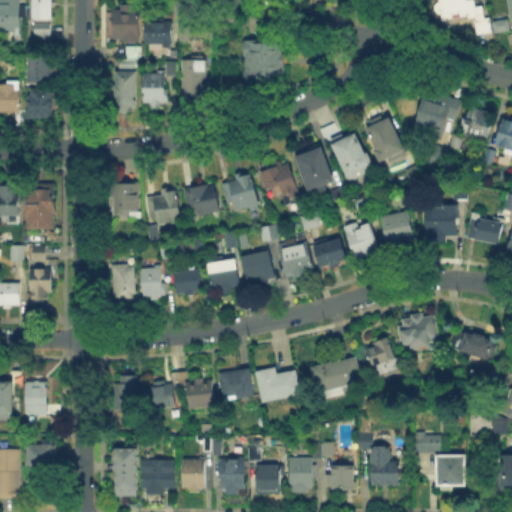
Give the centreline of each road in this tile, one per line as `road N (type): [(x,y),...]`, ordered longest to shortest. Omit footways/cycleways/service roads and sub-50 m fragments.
road 1 (residential): [(0,337),(214,329),(429,278),(511,292)]
road 2 (residential): [(83,511),(83,0)]
road 3 (residential): [(0,148),(123,146),(233,126),(343,80),(383,41)]
road 4 (residential): [(233,0),(383,41)]
road 5 (residential): [(383,41),(511,77)]
